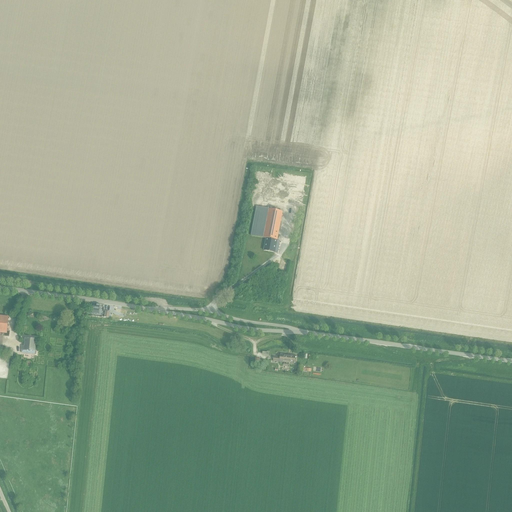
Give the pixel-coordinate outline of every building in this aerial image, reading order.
[(275,253),(276,243),(282,212),(256,207),(251,236),(266,238),(264,250),(275,253)] [(99,310),(100,305),(93,304),(92,313),(99,314),(99,310)] [(0,332),(7,334),(8,319),(8,317),(0,315),(0,332)] [(35,351),(36,339),(25,338),(24,350),(35,351)] [(294,364),(295,356),(280,354),(280,357),(273,356),(273,361),(294,364)]
